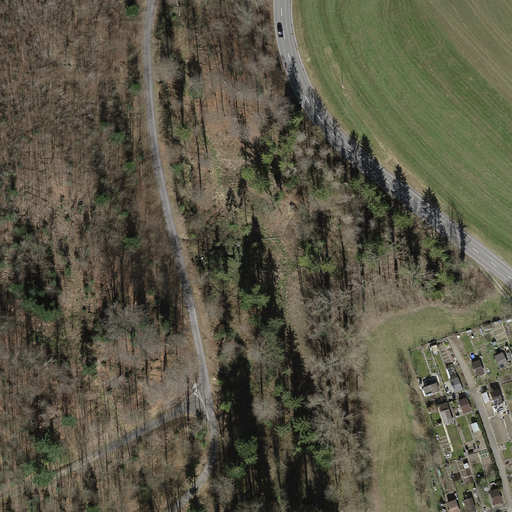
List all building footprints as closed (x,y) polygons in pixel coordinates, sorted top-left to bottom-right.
[(494,355),(500,368),(508,364),(502,351),(494,355)] [(471,362),(475,375),(484,372),(479,359),(471,362)] [(449,379),(454,392),(463,389),(457,376),(449,379)] [(423,386),(426,395),(439,391),(436,382),(423,386)] [(490,391),(495,404),(503,401),(498,388),(490,391)] [(458,399),(463,413),(471,410),(466,396),(458,399)] [(440,412),(444,424),(453,421),(448,409),(440,412)] [(498,487),(489,490),(494,504),(503,501),(498,487)] [(472,497),(463,499),(467,511),(468,511),(476,510),(472,497)] [(447,501),(450,511),(460,511),(456,498),(447,501)]
